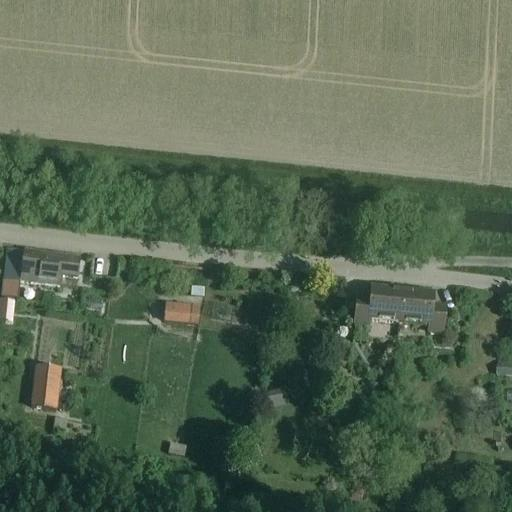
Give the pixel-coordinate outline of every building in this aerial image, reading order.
[(5,249),(0,294),(0,298),(17,300),(19,284),(61,289),(62,279),(77,281),(79,263),(79,258),(5,249)] [(202,298),(203,289),(190,288),(190,297),(202,298)] [(369,323),(398,326),(401,292),(370,288),(369,299),(356,297),(353,327),(369,328),(369,323)] [(401,292),(398,326),(427,329),(427,334),(443,335),(446,306),(432,304),(433,295),(401,292)] [(102,300),(88,298),(86,307),(101,310),(102,300)] [(0,300),(0,327),(11,329),(13,302),(0,300)] [(197,326),(199,307),(165,304),(163,323),(197,326)] [(511,363),(498,362),(496,377),(511,377),(511,363)] [(59,370),(34,368),(30,408),(55,410),(59,370)] [(269,392),(259,394),(262,408),(284,404),(280,389),(269,392)] [(54,419),(52,430),(65,432),(66,420),(54,419)] [(169,444),(167,454),(183,457),(185,447),(169,444)]
